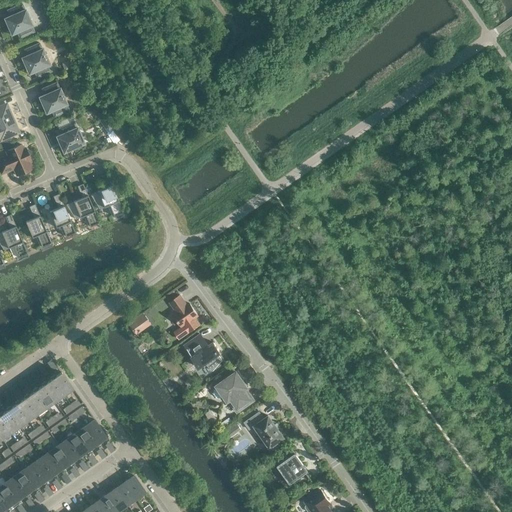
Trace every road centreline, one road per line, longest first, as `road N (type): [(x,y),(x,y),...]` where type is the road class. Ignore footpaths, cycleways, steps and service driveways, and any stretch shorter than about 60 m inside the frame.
road 1 (residential): [(168,259),(263,367),(367,511)]
road 2 (residential): [(55,343),(168,259)]
road 3 (residential): [(54,174),(0,51)]
road 4 (residential): [(129,447),(55,343)]
